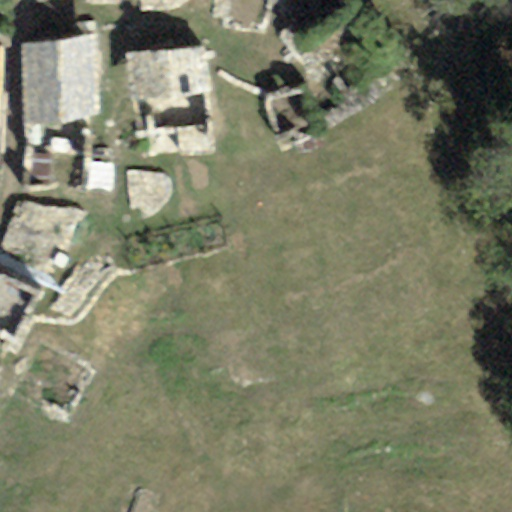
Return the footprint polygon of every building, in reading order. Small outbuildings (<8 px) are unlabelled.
[(358,0),(344,0),(283,36),(333,119),(404,76),(358,0)] [(84,43),(21,46),(25,122),(89,118),(84,43)] [(201,49),(132,55),(135,98),(205,92),(201,49)] [(318,125),(306,85),(265,97),(277,137),(318,125)] [(205,92),(135,98),(139,136),(208,129),(205,92)] [(88,155),(89,118),(25,122),(27,150),(88,155)] [(87,189),(88,155),(27,150),(25,189),(87,189)] [(72,213),(21,204),(0,252),(0,334),(17,341),(72,213)]
